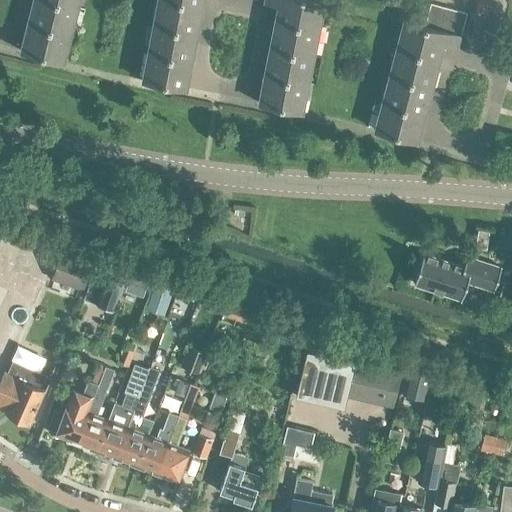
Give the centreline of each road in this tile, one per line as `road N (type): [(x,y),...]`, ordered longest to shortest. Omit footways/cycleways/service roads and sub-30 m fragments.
road 1 (tertiary): [(511,198),(247,180),(73,151),(0,129)]
road 2 (residential): [(474,60),(501,68),(483,139),(457,150),(436,126),(458,55)]
road 3 (residential): [(238,5),(267,12),(252,72),(227,82),(204,56),(217,0)]
